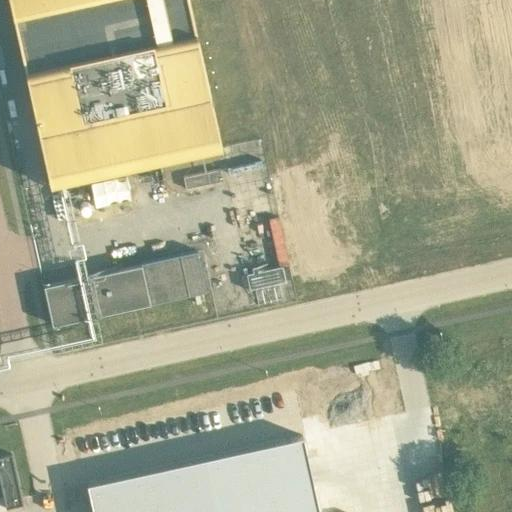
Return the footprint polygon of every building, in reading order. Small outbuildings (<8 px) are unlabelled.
[(9,0),(50,185),(221,148),(189,0),(9,0)] [(127,175),(89,179),(92,205),(130,201),(127,175)] [(43,285),(52,324),(205,290),(196,249),(140,262),(140,264),(43,285)] [(86,482),(92,511),(319,511),(302,434),(86,482)] [(0,482),(5,508),(21,505),(10,454),(0,456),(0,482)]
